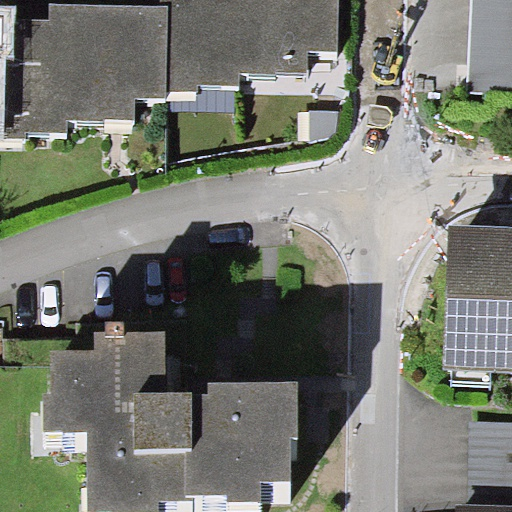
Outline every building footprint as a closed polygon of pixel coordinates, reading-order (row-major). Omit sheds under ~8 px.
[(172,0),(172,9),(170,99),(250,101),(250,82),(313,84),(314,58),(346,59),(347,0),(172,0)] [(511,88),(511,0),(482,0),(479,88),(511,88)] [(141,98),(170,99),(172,9),(57,6),(57,28),(5,27),(2,143),(78,145),(79,126),(140,127),(141,98)] [(511,246),(453,245),(451,371),(511,371),(511,246)] [(182,401),(182,348),(103,347),(103,362),(53,362),(52,410),(37,410),(36,447),(88,447),(87,511),(281,511),(281,491),(304,491),(305,402),(182,401)] [(511,497),(511,421),(498,421),(499,449),(476,450),(477,498),(511,497)]
